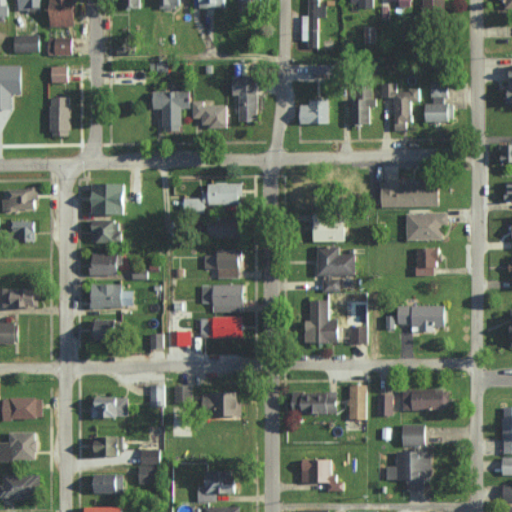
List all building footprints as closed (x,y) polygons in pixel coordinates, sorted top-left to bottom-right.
[(4,0),(0,0),(0,21),(8,21),(7,5),(5,5),(4,0)] [(18,0),(19,8),(42,8),(41,0),(18,0)] [(51,0),(52,25),(78,25),(77,0),(51,0)] [(141,7),(141,0),(126,0),(126,8),(141,7)] [(239,0),(239,20),(256,20),(256,0),(263,1),(263,0),(239,0)] [(320,17),(327,17),(327,5),(319,4),(318,0),(309,0),(309,14),(303,14),(303,39),(309,39),(309,47),(320,47),(320,17)] [(424,0),(425,11),(446,10),(445,0),(424,0)] [(365,42),(377,42),(378,26),(365,26),(365,42)] [(40,34),(14,34),(15,52),(41,51),(40,34)] [(49,37),(49,54),(74,53),(74,36),(49,37)] [(0,108),(14,108),(13,93),(24,92),(24,64),(0,64),(0,108)] [(70,81),(69,65),(52,66),(53,81),(70,81)] [(241,94),(240,121),(259,121),(261,77),(233,76),(232,94),(241,94)] [(453,121),(452,99),(449,100),(449,80),(431,81),(431,103),(424,103),(424,121),(453,121)] [(395,129),(407,129),(407,122),(413,122),(412,101),(420,100),(420,88),(397,89),(396,82),(381,83),(381,97),(393,96),(395,129)] [(228,105),(204,105),(204,100),(191,100),(191,91),(156,91),(156,108),(164,108),(164,130),(183,130),(183,107),(192,107),(192,117),(202,117),(202,126),(228,126),(228,105)] [(72,135),(72,96),(51,96),(51,135),(72,135)] [(377,98),(350,98),(351,124),(371,124),(371,106),(377,106),(377,98)] [(330,99),(310,99),(310,103),(302,104),(302,123),(331,123),(330,99)] [(511,144),(501,145),(501,163),(511,162),(511,144)] [(127,183),(93,182),(93,213),(127,213),(127,183)] [(244,182),(206,182),(206,197),(184,198),(185,209),(207,209),(207,204),(244,204),(244,182)] [(382,183),(382,206),(441,206),(441,184),(382,183)] [(307,186),(310,209),(329,207),(327,184),(307,186)] [(38,187),(8,188),(8,198),(3,198),(4,210),(39,209),(38,187)] [(444,239),(443,224),(450,224),(449,212),(408,213),(408,240),(444,239)] [(315,240),(346,241),(347,214),(315,214),(315,240)] [(243,237),(243,218),(211,218),(211,237),(243,237)] [(93,242),(122,242),(121,219),(93,219),(93,242)] [(9,221),(9,232),(15,231),(16,241),(37,240),(37,220),(9,221)] [(319,274),(357,273),(357,254),(342,254),(341,246),(318,246),(319,274)] [(417,274),(436,275),(436,267),(443,267),(443,248),(418,247),(417,274)] [(205,254),(205,267),(219,268),(219,277),(241,277),(242,249),(218,249),(218,254),(205,254)] [(92,273),(120,274),(120,253),(93,252),(92,273)] [(324,291),(340,290),(340,276),(323,277),(324,291)] [(125,290),(125,283),(93,284),(94,307),(136,306),(136,290),(125,290)] [(214,311),(246,311),(245,284),(202,284),(202,302),(214,302),(214,311)] [(3,306),(39,306),(40,288),(4,287),(3,306)] [(341,319),(330,319),(330,299),(312,299),(311,319),(307,319),(306,342),(340,343),(341,319)] [(447,304),(399,305),(400,324),(421,324),(421,331),(437,330),(437,327),(448,326),(447,304)] [(245,316),(201,316),(201,338),(245,337),(245,316)] [(121,319),(93,319),(92,338),(121,338),(121,319)] [(0,342),(20,343),(20,321),(0,322),(0,342)] [(351,343),(369,343),(369,325),(351,326),(351,343)] [(171,345),(192,345),(192,330),(172,330),(171,345)] [(166,347),(166,333),(151,333),(151,347),(166,347)] [(165,405),(165,384),(150,385),(151,405),(165,405)] [(193,405),(194,385),(174,384),(173,416),(178,416),(179,407),(185,407),(185,404),(193,405)] [(349,418),(367,418),(367,384),(350,384),(349,418)] [(403,409),(448,409),(448,388),(403,389),(403,409)] [(294,412),(340,411),(339,391),(294,392),(294,412)] [(243,392),(205,392),(204,414),(243,415),(243,392)] [(377,414),(393,415),(394,393),(378,393),(377,414)] [(93,416),(130,416),(129,396),(98,397),(98,404),(93,404),(93,416)] [(45,418),(44,397),(0,397),(0,409),(5,410),(5,419),(45,418)] [(511,406),(503,406),(504,453),(511,453),(511,406)] [(427,424),(404,423),(403,444),(427,445),(427,424)] [(0,441),(0,459),(37,460),(37,431),(10,431),(10,441),(0,441)] [(123,435),(92,436),(92,456),(123,455),(123,435)] [(160,448),(142,448),(142,463),(160,463),(160,448)] [(408,489),(426,489),(426,479),(433,479),(433,451),(399,452),(400,479),(408,479),(408,489)] [(503,475),(511,474),(511,456),(503,457),(503,475)] [(334,459),(303,458),(302,481),(328,482),(328,490),(346,491),(346,479),(333,479),(334,459)] [(139,482),(157,483),(158,465),(140,464),(139,482)] [(218,501),(218,494),(240,494),(240,470),(206,471),(207,484),(198,484),(199,501),(218,501)] [(125,492),(125,473),(96,473),(96,492),(125,492)] [(1,484),(0,498),(40,499),(41,475),(5,474),(5,484),(1,484)] [(511,483),(503,484),(503,501),(511,500),(511,483)]
